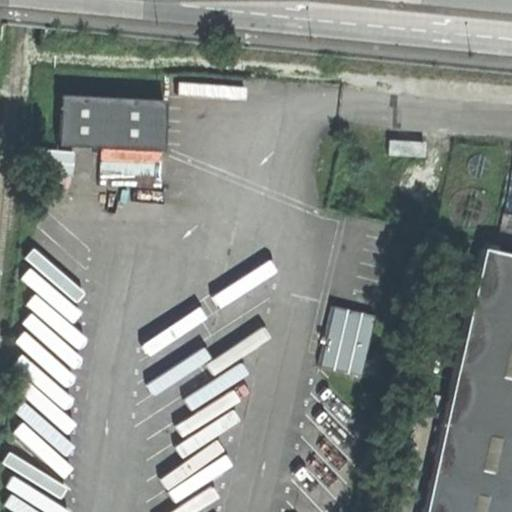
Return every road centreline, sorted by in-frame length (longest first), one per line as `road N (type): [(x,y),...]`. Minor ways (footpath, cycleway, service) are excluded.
road 1 (tertiary): [(50,0),(511,42)]
road 2 (unclassified): [(353,106),(511,116)]
